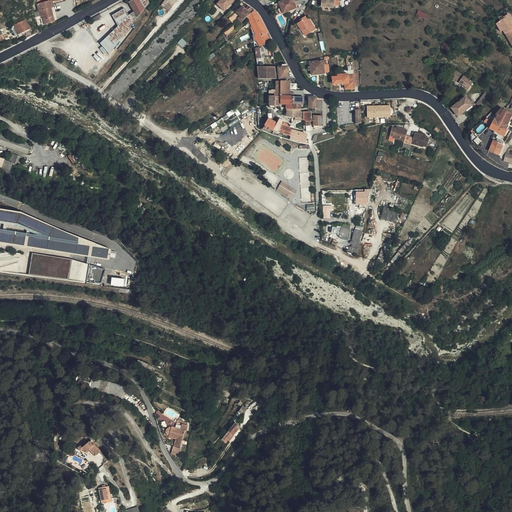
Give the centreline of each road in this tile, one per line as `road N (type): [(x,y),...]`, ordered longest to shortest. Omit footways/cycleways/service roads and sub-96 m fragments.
road 1 (residential): [(0,331),(133,379),(167,458),(197,485),(261,433),(326,413),(392,433),(406,469)]
road 2 (unclassified): [(38,39),(116,105),(305,236)]
road 3 (tertiary): [(326,95),(424,97),(480,164),(511,177)]
road 4 (unclassified): [(305,236),(358,263),(369,259),(382,189)]
road 5 (residential): [(326,95),(325,127),(309,137),(316,216)]
road 6 (tertiary): [(250,0),(304,83),(326,95)]
